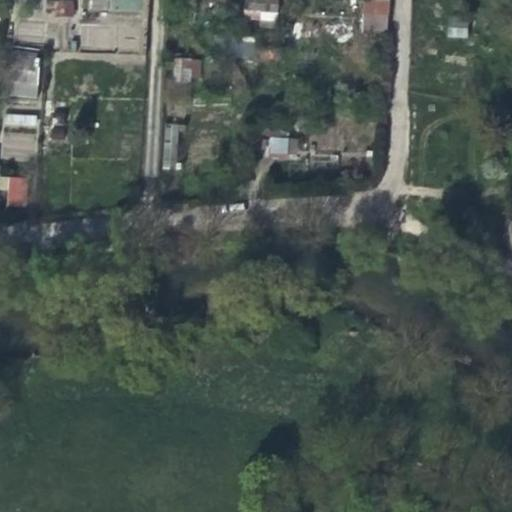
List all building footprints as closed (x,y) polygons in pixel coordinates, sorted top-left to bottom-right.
[(74,15),(73,0),(47,0),(48,16),(74,15)] [(385,0),(359,0),(358,14),(384,15),(385,0)] [(246,22),(260,23),(261,7),(247,6),(246,22)] [(447,36),(467,37),(468,22),(448,21),(447,36)] [(5,95),(38,96),(39,48),(6,47),(5,95)] [(256,61),(273,62),(274,48),(257,47),(256,61)] [(173,83),(189,84),(189,80),(202,80),(202,65),(174,65),(173,83)] [(2,113),(1,155),(36,156),(38,114),(2,113)] [(266,162),(283,160),(281,142),(265,142),(266,162)] [(1,177),(1,206),(26,206),(26,177),(1,177)]
